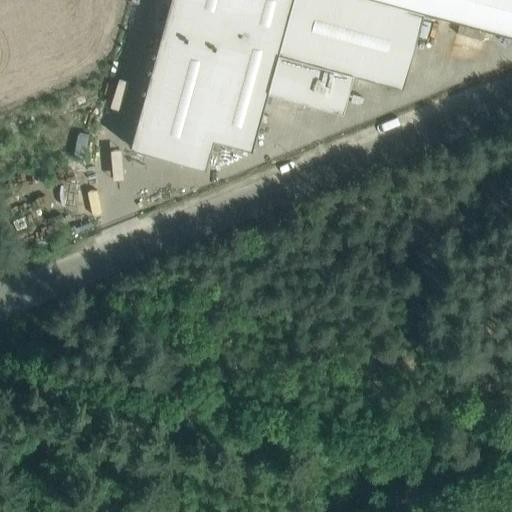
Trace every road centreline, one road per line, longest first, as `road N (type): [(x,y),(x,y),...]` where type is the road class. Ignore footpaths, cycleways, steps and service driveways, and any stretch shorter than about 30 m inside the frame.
road 1 (unclassified): [(0,298),(511,96)]
road 2 (unknown): [(79,272),(86,174),(133,1)]
